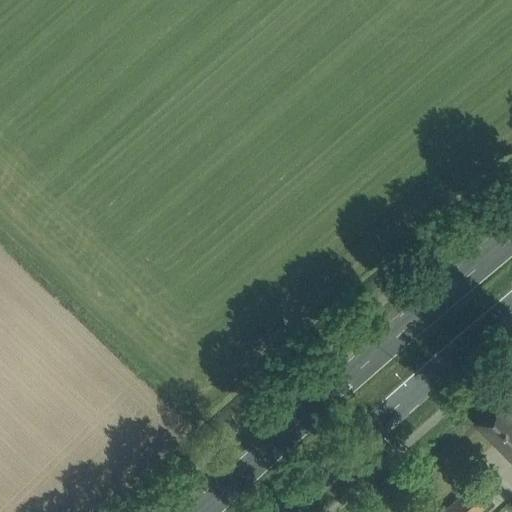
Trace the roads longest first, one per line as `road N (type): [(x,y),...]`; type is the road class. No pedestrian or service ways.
road 1 (primary): [(511,255),(217,511)]
road 2 (primary): [(290,511),(511,312)]
